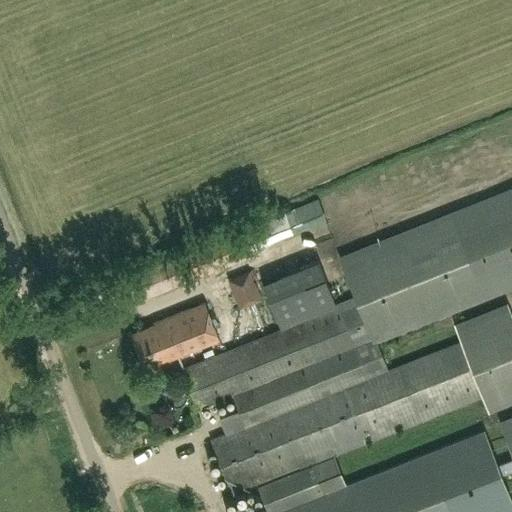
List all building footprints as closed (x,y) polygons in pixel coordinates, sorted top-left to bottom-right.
[(326,492),(314,463),(482,395),(487,406),(511,395),(511,315),(508,304),(454,326),(460,340),(385,370),(372,339),(511,281),(511,188),(339,258),(354,295),(334,303),(336,307),(181,369),(197,408),(232,394),(245,426),(210,440),(228,484),(219,487),(223,499),(258,485),(268,511),(500,511),(511,508),(480,430),(326,492)] [(253,254),(243,229),(131,273),(141,298),(253,254)] [(262,282),(279,325),(334,303),(317,260),(262,282)] [(261,299),(249,271),(228,279),(239,307),(261,299)] [(204,302),(155,321),(155,323),(129,333),(142,366),(168,356),(169,358),(218,339),(204,302)] [(511,455),(511,416),(499,422),(511,455)]
